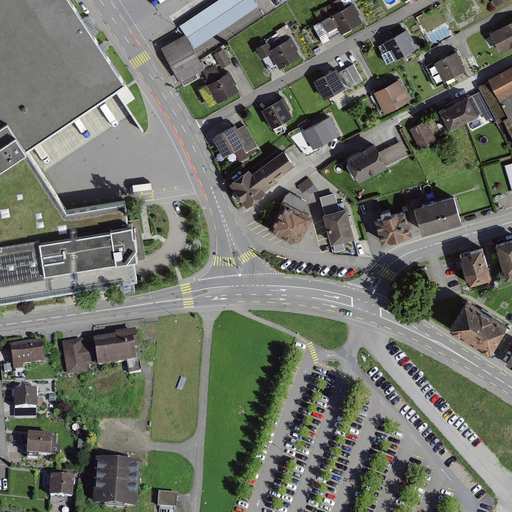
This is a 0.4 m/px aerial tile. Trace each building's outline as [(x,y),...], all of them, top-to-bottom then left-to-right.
[(69,0),(0,0),(0,121),(2,120),(21,149),(124,83),(69,0)] [(250,0),(217,0),(178,23),(185,34),(157,50),(175,80),(201,65),(190,46),(255,8),(250,0)] [(469,0),(452,0),(442,5),(454,26),(477,14),(469,0)] [(354,2),(321,20),(327,31),(335,26),(339,33),(364,19),(354,2)] [(511,21),(490,31),(499,52),(511,45),(511,21)] [(404,29),(380,42),(390,60),(414,47),(404,29)] [(265,42),(255,48),(261,58),(269,53),(278,68),(299,56),(288,39),(269,49),(265,42)] [(226,47),(215,52),(222,67),(233,62),(226,47)] [(455,50),(433,62),(442,79),(464,67),(455,50)] [(511,66),(488,79),(490,81),(479,87),(494,115),(498,122),(503,119),(511,136),(511,66)] [(337,68),(313,81),(321,97),(346,84),(337,68)] [(225,71),(204,83),(215,102),(237,89),(225,71)] [(396,81),(375,92),(384,109),(405,98),(396,81)] [(466,95),(435,109),(445,130),(475,115),(466,95)] [(281,98),(259,109),(269,128),(291,117),(281,98)] [(330,117),(302,130),(310,147),(338,135),(330,117)] [(0,121),(0,162),(21,149),(2,120),(0,121)] [(433,141),(424,122),(410,129),(419,148),(433,141)] [(231,124),(208,138),(218,155),(241,141),(248,153),(258,146),(246,125),(235,131),(231,124)] [(371,144),(345,155),(356,180),(408,156),(401,140),(375,152),(371,144)] [(0,296),(133,275),(123,198),(58,210),(21,149),(0,162),(0,296)] [(247,167),(224,182),(239,204),(294,167),(283,152),(251,174),(247,167)] [(305,192),(316,187),(311,177),(300,183),(305,192)] [(284,198),(267,228),(297,245),(314,215),(284,198)] [(454,198),(415,208),(422,233),(461,223),(454,198)] [(346,208),(322,214),(329,245),(353,239),(346,208)] [(406,211),(375,220),(382,246),(413,237),(406,211)] [(511,239),(496,244),(504,272),(511,270),(511,239)] [(483,248),(461,255),(469,282),(491,276),(483,248)] [(506,326),(467,302),(451,327),(490,351),(506,326)] [(99,365),(140,364),(139,333),(98,335),(99,365)] [(42,339),(10,344),(13,364),(45,360),(42,339)] [(89,365),(98,364),(97,353),(86,354),(85,339),(65,341),(69,376),(90,374),(89,365)] [(36,390),(12,390),(11,408),(35,409),(36,390)] [(48,436),(23,435),(22,455),(47,456),(48,436)] [(135,464),(92,461),(89,505),(132,508),(135,464)] [(73,479),(49,477),(47,498),(71,500),(73,479)] [(177,492),(160,491),(158,505),(176,506),(177,492)]
